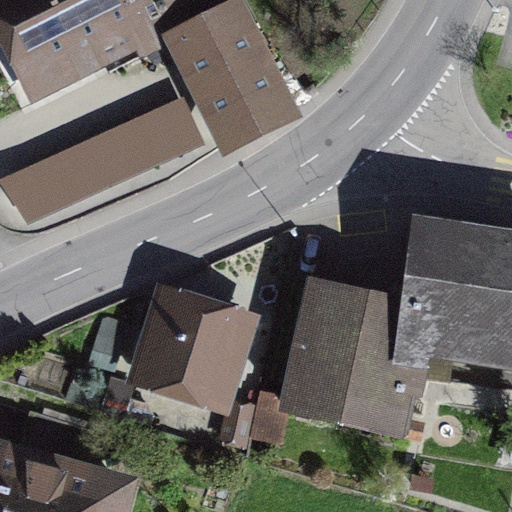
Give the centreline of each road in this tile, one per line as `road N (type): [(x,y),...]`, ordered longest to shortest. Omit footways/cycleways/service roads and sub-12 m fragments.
road 1 (tertiary): [(368,114),(266,187),(13,298)]
road 2 (unclassified): [(368,114),(429,155),(511,182)]
road 3 (tertiary): [(447,0),(420,53),(368,114)]
